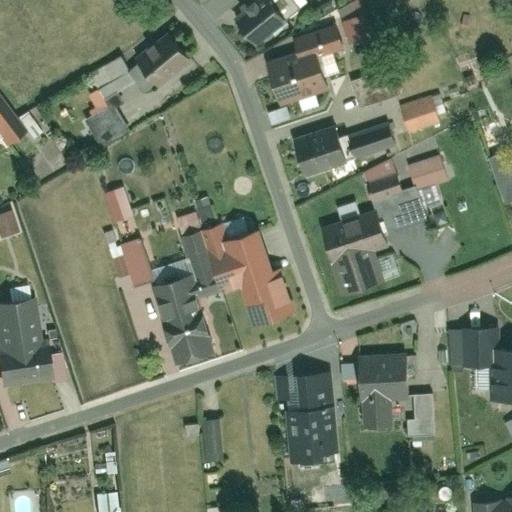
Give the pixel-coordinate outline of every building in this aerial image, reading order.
[(262,0),(238,18),(260,47),(291,23),(281,11),(293,2),(291,0),(262,0)] [(329,83),(320,56),(346,47),(338,24),(294,39),(298,51),(269,60),(282,99),(329,83)] [(194,60),(166,28),(135,55),(163,87),(194,60)] [(356,96),(375,93),(372,73),(353,76),(356,96)] [(433,95),(399,106),(409,134),(442,123),(433,95)] [(287,104),(270,110),(273,120),(290,114),(287,104)] [(389,119),(362,129),(371,154),(398,144),(389,119)] [(338,124),(296,138),(309,177),(351,162),(338,124)] [(381,255),(395,250),(389,235),(431,219),(426,207),(443,200),(438,186),(452,181),(441,151),(407,163),(416,186),(404,190),(395,165),(364,177),(375,206),(320,226),(345,294),(389,278),(381,255)] [(115,220),(134,213),(124,183),(104,190),(115,220)] [(0,235),(19,229),(12,206),(0,209),(0,235)] [(177,215),(182,232),(197,227),(192,211),(177,215)] [(258,214),(203,232),(225,298),(246,291),(258,328),(302,314),(273,225),(262,228),(258,214)] [(111,245),(118,275),(131,272),(133,284),(151,280),(141,238),(111,245)] [(0,344),(0,346),(0,374),(1,383),(60,375),(55,338),(49,339),(42,293),(16,296),(12,270),(0,271),(0,344)] [(200,274),(154,287),(175,365),(221,353),(200,274)] [(463,327),(488,336),(487,325),(463,327)] [(511,335),(488,336),(463,327),(466,367),(488,363),(491,400),(511,400),(511,335)] [(410,355),(359,356),(364,427),(399,427),(397,399),(412,397),(410,355)] [(339,465),(335,370),(288,372),(290,422),(292,467),(339,465)] [(434,432),(434,391),(415,391),(416,417),(408,417),(408,433),(434,432)] [(224,419),(202,421),(206,462),(228,460),(224,419)] [(117,489),(97,490),(98,510),(118,509),(117,489)] [(511,511),(511,497),(509,498),(509,503),(474,506),(474,511),(511,511)]
